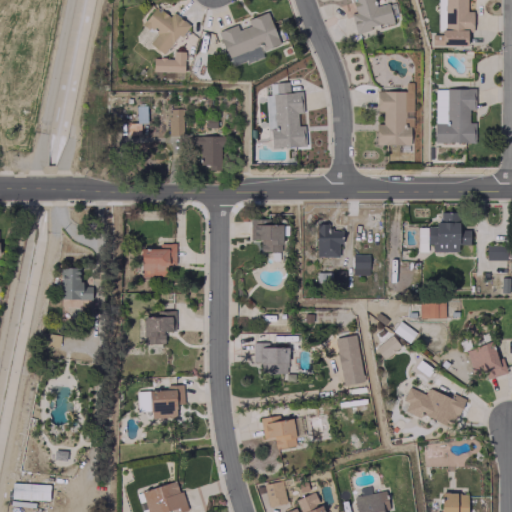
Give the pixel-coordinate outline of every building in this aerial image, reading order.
[(392,22),(387,2),(376,5),(375,0),(350,0),(354,13),(350,14),(355,32),(392,22)] [(466,45),(466,29),(472,29),(472,10),(466,10),(465,0),(437,0),(437,32),(431,32),(431,45),(466,45)] [(163,54),(187,24),(172,11),(168,16),(155,6),(141,22),(154,33),(147,41),(163,54)] [(278,43),(266,11),(246,19),(248,25),(237,29),(235,24),(217,31),(226,57),(259,45),(261,49),(278,43)] [(183,51),(172,50),(172,57),(152,57),(152,70),(183,71),(183,51)] [(305,145),(303,125),(297,125),(296,112),(302,112),(301,91),(288,91),(287,81),(269,82),(270,94),(266,94),(270,147),(305,145)] [(473,142),(473,122),(467,122),(467,109),(473,109),(473,88),(433,88),(433,142),(473,142)] [(412,91),(375,90),(375,110),(381,111),(381,123),(375,123),(374,143),(408,144),(409,125),(411,125),(412,91)] [(182,135),(181,108),(167,108),(167,135),(182,135)] [(222,135),(189,135),(189,146),(198,146),(198,169),(219,169),(219,146),(222,146),(222,135)] [(416,225),(417,243),(431,243),(431,251),(457,251),(457,244),(468,243),(468,230),(457,230),(457,216),(439,216),(439,225),(416,225)] [(280,251),(281,224),(268,224),(269,218),(249,218),(249,239),(260,239),(259,251),(280,251)] [(337,256),(337,244),(341,244),(341,229),(315,229),(315,256),(337,256)] [(174,242),(158,243),(158,248),(139,248),(140,276),(166,275),(166,264),(174,264),(174,242)] [(504,259),(505,245),(485,244),(485,259),(504,259)] [(368,254),(351,253),(351,274),(367,274),(368,254)] [(60,266),(59,298),(90,299),(90,286),(79,286),(80,267),(60,266)] [(443,317),(443,300),(418,301),(419,318),(443,317)] [(141,313),(142,343),(163,343),(162,330),(172,330),(171,312),(141,313)] [(414,332),(398,320),(391,331),(408,342),(414,332)] [(340,384),(361,381),(355,334),(334,337),(340,384)] [(267,341),(251,341),(252,362),(259,361),(259,373),(287,373),(286,347),(267,347),(267,341)] [(472,373),(480,371),(482,378),(505,371),(502,362),(497,363),(491,341),(464,349),(472,373)] [(150,417),(175,416),(174,403),(182,403),(182,384),(166,384),(166,389),(135,390),(136,410),(149,410),(150,417)] [(451,427),(462,397),(451,393),(450,397),(426,387),(423,393),(406,386),(397,408),(419,417),(420,415),(451,427)] [(274,448),(295,444),(291,418),(278,420),(277,414),(258,417),(262,438),(272,436),(274,448)] [(168,511),(184,507),(176,479),(140,491),(146,511),(168,511)] [(266,505),(284,503),(281,480),(263,482),(266,505)] [(48,484),(11,482),(10,498),(47,500),(48,484)] [(281,511),(324,511),(314,488),(307,491),(304,482),(298,485),(302,494),(293,498),(296,506),(281,511)] [(352,511),(382,511),(382,510),(388,510),(384,489),(370,492),(369,486),(349,490),(352,511)] [(465,511),(466,493),(440,492),(439,511),(435,511),(434,511),(465,511)]
